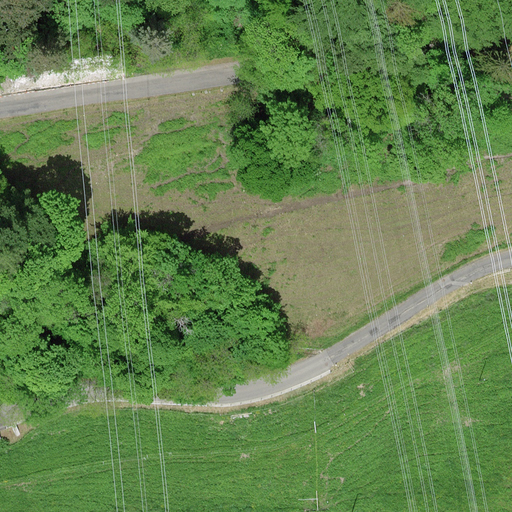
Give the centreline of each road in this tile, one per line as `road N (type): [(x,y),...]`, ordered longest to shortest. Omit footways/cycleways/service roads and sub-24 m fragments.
road 1 (unclassified): [(511,259),(476,270),(307,369),(256,388),(81,389),(0,413)]
road 2 (unclassified): [(0,108),(511,26)]
